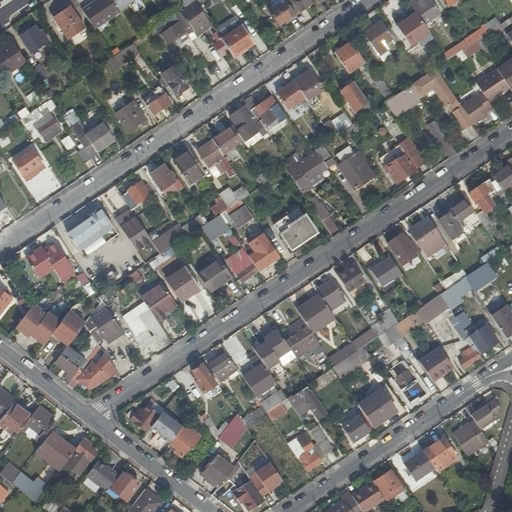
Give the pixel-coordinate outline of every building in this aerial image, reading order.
[(122,11),(115,0),(100,0),(84,12),(95,29),(122,11)] [(115,0),(122,11),(123,12),(126,9),(130,4),(135,0),(115,0)] [(138,0),(130,6),(135,14),(145,8),(139,0),(138,0)] [(281,25),(297,14),(294,11),(287,0),(282,0),(269,8),(270,9),(281,25)] [(287,0),(294,11),(304,4),(305,6),(314,0),(287,0)] [(438,13),(429,0),(411,0),(408,2),(415,11),(423,24),(439,14),(438,13)] [(197,3),(176,15),(192,38),(195,42),(198,40),(193,33),(203,26),(196,15),(202,11),(197,3)] [(72,9),(55,19),(69,39),(85,28),(72,9)] [(394,25),(408,45),(428,32),(423,24),(415,11),(394,25)] [(176,15),(158,27),(170,45),(180,39),(184,44),(192,38),(176,15)] [(495,15),(482,23),(483,24),(488,31),(497,25),(501,23),(495,15)] [(497,25),(501,31),(511,24),(507,18),(501,23),(497,25)] [(380,21),(364,32),(375,49),(385,42),(393,37),(380,21)] [(223,38),(236,56),(257,43),(244,24),(223,38)] [(488,31),(483,24),(474,31),(479,38),(488,31)] [(488,40),(501,31),(497,25),(488,31),(479,38),(476,39),(485,53),(493,48),(488,40)] [(37,26),(21,38),(33,57),(51,44),(41,30),(40,31),(37,26)] [(159,37),(155,30),(145,36),(150,43),(159,37)] [(149,44),(144,37),(141,39),(135,43),(140,50),(149,44)] [(363,62),(349,41),(334,52),(348,72),(363,62)] [(468,45),(465,41),(444,55),(447,59),(468,45)] [(385,42),(375,49),(382,58),(391,52),(385,42)] [(12,72),(27,62),(14,44),(8,48),(7,46),(0,50),(0,65),(6,75),(12,72)] [(126,50),(115,58),(121,66),(140,52),(135,44),(126,50)] [(122,45),(111,52),(115,58),(126,50),(122,45)] [(511,87),(511,57),(496,69),(507,84),(509,87),(510,89),(511,87)] [(115,58),(104,65),(111,75),(122,69),(115,58)] [(39,64),(31,69),(40,82),(47,76),(39,64)] [(410,85),(419,97),(431,89),(445,108),(447,106),(464,130),(473,124),(460,105),(456,99),(435,67),(410,85)] [(496,69),(496,67),(475,82),(481,91),(489,102),(501,93),(499,90),(507,84),(496,69)] [(323,89),(309,70),(293,81),(304,96),(307,100),(323,89)] [(189,85),(179,71),(170,76),(174,81),(169,84),(176,95),(189,85)] [(380,75),(372,80),(385,99),(393,94),(380,75)] [(354,80),(340,90),(354,111),(361,106),(367,114),(372,111),(367,103),(369,102),(354,80)] [(304,96),(293,81),(277,92),(287,108),(300,99),(304,96)] [(499,90),(501,93),(509,87),(507,84),(499,90)] [(396,117),(421,100),(419,97),(410,85),(394,96),(385,102),(396,117)] [(142,97),(154,115),(173,102),(164,90),(153,98),(149,92),(142,97)] [(489,102),(481,91),(469,99),(460,105),(473,124),(474,124),(490,113),(488,111),(493,108),(489,102)] [(50,98),(46,93),(39,98),(42,103),(50,98)] [(464,94),(456,99),(460,105),(469,99),(464,94)] [(289,119),(273,96),(258,107),(252,111),(256,117),(259,121),(264,119),(272,131),(289,119)] [(304,96),(300,99),(305,106),(309,104),(307,100),(304,96)] [(252,111),(258,107),(251,97),(244,101),(252,111)] [(53,100),(22,121),(26,127),(32,123),(43,139),(60,127),(51,114),(59,108),(53,100)] [(147,117),(136,102),(117,114),(130,133),(140,126),(138,123),(147,117)] [(246,106),(231,118),(239,130),(238,131),(242,138),(255,129),(257,132),(264,128),(259,121),(256,117),(254,118),(246,106)] [(353,124),(344,112),(332,121),(340,133),(344,130),(353,124)] [(333,138),(340,133),(332,121),(331,118),(323,124),(333,138)] [(117,141),(105,124),(89,136),(77,119),(70,125),(86,148),(93,158),(117,141)] [(438,127),(434,120),(428,124),(437,138),(436,138),(449,158),(456,153),(438,127)] [(64,132),(60,127),(43,139),(47,144),(64,132)] [(238,131),(235,127),(215,141),(225,155),(245,142),(242,138),(238,131)] [(67,135),(59,141),(66,150),(74,145),(67,135)] [(426,159),(410,137),(380,159),(394,181),(426,159)] [(225,155),(215,141),(203,149),(210,158),(205,161),(212,170),(219,165),(230,181),(235,178),(224,162),(228,159),(225,155)] [(332,157),(323,145),(316,150),(324,162),(332,157)] [(344,163),(339,166),(354,189),(375,176),(360,153),(360,152),(357,154),(352,147),(339,156),(344,163)] [(86,148),(80,153),(87,164),(94,160),(93,158),(86,148)] [(210,158),(203,149),(199,152),(205,161),(210,158)] [(305,157),(300,149),(287,158),(293,166),(303,159),(305,157)] [(291,167),(289,169),(306,194),(316,187),(311,180),(307,174),(318,167),(320,170),(327,166),(324,162),(316,150),(310,154),(314,160),(306,165),(303,159),(293,166),(291,167)] [(48,167),(37,151),(18,164),(29,179),(48,167)] [(191,151),(175,162),(191,185),(207,174),(191,151)] [(151,175),(162,191),(175,182),(178,180),(170,168),(168,169),(165,165),(151,175)] [(511,172),(507,165),(488,178),(489,180),(496,190),(502,198),(506,195),(504,193),(511,187),(511,172)] [(307,174),(311,180),(322,173),(320,170),(318,167),(307,174)] [(178,180),(175,182),(179,189),(185,186),(180,179),(178,180)] [(496,190),(489,180),(469,193),(477,203),(479,202),(484,210),(485,212),(495,206),(488,196),(486,193),(490,191),(491,193),(496,190)] [(124,196),(135,211),(141,206),(140,205),(153,196),(143,181),(129,190),(130,191),(124,196)] [(226,201),(231,209),(241,201),(251,194),(247,188),(236,196),(233,191),(223,197),(226,201)] [(120,213),(112,218),(116,225),(130,216),(117,193),(110,197),(120,213)] [(316,197),(309,201),(322,221),(332,214),(324,203),(321,205),(316,197)] [(0,223),(11,215),(0,199),(0,223)] [(464,200),(449,211),(449,212),(458,225),(475,214),(464,200)] [(231,209),(226,201),(222,204),(213,209),(214,211),(218,217),(221,216),(231,209)] [(254,218),(246,207),(231,218),(230,218),(238,229),(254,218)] [(275,225),(292,250),(317,232),(300,208),(275,225)] [(83,253),(117,228),(103,210),(69,234),(83,253)] [(484,210),(477,214),(489,230),(494,226),(485,212),(484,210)] [(218,217),(214,211),(208,215),(212,222),(218,217)] [(449,212),(437,221),(452,241),(464,233),(458,225),(449,212)] [(136,213),(121,224),(137,248),(152,237),(136,213)] [(199,214),(191,220),(196,228),(205,221),(199,214)] [(430,221),(411,235),(423,252),(431,247),(437,256),(449,248),(430,221)] [(178,223),(152,240),(160,252),(186,235),(178,223)] [(403,265),(421,252),(413,241),(409,243),(402,234),(388,244),(403,265)] [(234,235),(227,237),(230,246),(237,244),(234,235)] [(205,244),(201,237),(188,246),(193,253),(205,244)] [(256,243),(251,246),(257,255),(261,252),(256,243)] [(28,259),(42,279),(56,269),(63,280),(75,272),(57,244),(45,252),(43,249),(28,259)] [(257,255),(250,259),(260,273),(277,262),(268,248),(261,252),(257,255)] [(230,264),(244,285),(260,273),(250,259),(249,256),(240,263),(237,259),(230,264)] [(403,274),(391,256),(372,270),(385,287),(403,274)] [(21,258),(10,266),(12,269),(23,262),(21,258)] [(156,259),(148,265),(154,272),(162,266),(156,259)] [(199,277),(211,293),(234,278),(222,262),(199,277)] [(355,266),(340,276),(347,286),(346,287),(353,297),(357,294),(360,299),(367,293),(364,289),(369,286),(355,266)] [(473,286),(476,291),(491,280),(482,267),(482,266),(469,276),(466,278),(473,286)] [(103,276),(111,286),(123,278),(115,268),(103,276)] [(139,271),(128,278),(137,292),(143,287),(140,283),(144,280),(139,271)] [(187,271),(169,283),(183,303),(184,304),(201,291),(187,271)] [(87,297),(94,293),(83,272),(76,275),(87,297)] [(453,300),(473,286),(466,278),(456,285),(451,288),(455,295),(449,299),(444,293),(441,295),(449,307),(452,311),(458,306),(453,300)] [(451,278),(443,283),(448,290),(451,288),(456,285),(451,278)] [(324,298),(333,311),(348,301),(335,280),(321,289),(326,297),(324,298)] [(178,306),(163,285),(143,300),(160,324),(169,318),(166,315),(178,306)] [(448,290),(444,293),(449,299),(455,295),(451,288),(448,290)] [(16,301),(0,289),(0,319),(1,320),(16,301)] [(307,324),(315,335),(338,319),(337,317),(333,311),(324,298),(321,294),(298,310),(307,324)] [(417,312),(425,323),(444,310),(449,307),(441,295),(425,306),(421,309),(417,312)] [(27,300),(21,305),(30,318),(35,311),(27,300)] [(421,300),(417,303),(421,309),(425,306),(421,300)] [(102,316),(111,310),(108,306),(107,305),(100,314),(102,316)] [(30,318),(22,328),(28,333),(27,335),(33,340),(35,337),(50,318),(44,313),(40,307),(36,310),(35,311),(30,318)] [(449,307),(444,310),(454,324),(459,320),(452,311),(449,307)] [(374,327),(381,337),(386,333),(397,326),(401,323),(392,310),(382,317),(384,320),(374,327)] [(500,314),(494,318),(508,337),(511,334),(511,310),(502,317),(500,314)] [(397,326),(405,338),(425,324),(425,323),(417,312),(401,323),(397,326)] [(89,328),(96,339),(104,334),(112,346),(128,335),(113,313),(97,323),(95,320),(89,327),(89,328)] [(351,325),(343,313),(337,317),(338,319),(346,329),(351,325)] [(65,325),(56,336),(68,345),(70,342),(75,346),(89,328),(89,327),(79,319),(76,316),(73,314),(65,325)] [(50,318),(35,337),(41,342),(43,340),(49,345),(56,336),(65,325),(52,315),(50,318)] [(292,350),(298,359),(314,350),(317,355),(325,350),(315,335),(307,324),(284,339),(292,350)] [(475,328),(467,333),(482,354),(490,348),(489,346),(499,339),(489,325),(478,333),(475,328)] [(397,326),(386,333),(394,346),(405,338),(397,326)] [(268,367),(270,370),(282,361),(280,358),(292,350),(284,339),(279,331),(267,340),(269,342),(256,351),(265,364),(268,367)] [(489,346),(490,348),(500,342),(499,339),(489,346)] [(102,347),(97,340),(84,356),(91,361),(102,347)] [(331,358),(337,367),(361,351),(355,343),(331,358)] [(223,345),(218,349),(222,355),(227,351),(223,345)] [(335,369),(343,380),(373,358),(366,348),(362,350),(361,351),(337,367),(335,369)] [(422,363),(435,382),(455,368),(442,348),(422,363)] [(458,358),(466,369),(483,358),(478,351),(476,353),(473,348),(458,358)] [(72,349),(59,365),(77,379),(85,369),(90,362),(72,349)] [(227,354),(210,366),(223,385),(239,374),(240,374),(227,354)] [(89,373),(81,383),(89,389),(93,390),(98,390),(111,381),(120,375),(108,357),(99,368),(95,365),(89,373)] [(206,364),(196,371),(202,379),(199,381),(207,394),(220,385),(206,364)] [(268,367),(265,364),(245,378),(247,381),(268,367)] [(247,381),(260,400),(281,386),(270,370),(268,367),(247,381)] [(77,379),(81,383),(89,373),(85,369),(77,379)] [(413,370),(396,381),(412,403),(421,397),(422,399),(429,394),(413,370)] [(71,387),(76,391),(81,383),(77,379),(71,387)] [(162,401),(178,388),(172,379),(155,392),(162,401)] [(331,415),(318,395),(315,397),(308,387),(290,400),(297,410),(309,401),(322,421),(331,415)] [(0,418),(1,419),(13,405),(14,403),(0,391),(0,418)] [(386,391),(362,407),(377,429),(387,422),(385,420),(399,410),(386,391)] [(267,409),(269,414),(283,404),(290,400),(285,392),(265,406),(267,409)] [(493,401),(469,416),(478,430),(493,421),(490,417),(491,417),(496,414),(498,408),(493,401)] [(275,421),(276,422),(289,413),(283,404),(269,414),(275,421)] [(1,419),(0,420),(0,424),(6,430),(10,425),(14,429),(20,433),(31,419),(13,405),(1,419)] [(55,419),(39,408),(36,412),(51,424),(55,419)] [(136,423),(151,435),(156,429),(165,418),(152,408),(144,418),(142,416),(136,423)] [(31,419),(20,433),(39,449),(50,435),(56,427),(51,424),(36,412),(31,419)] [(165,418),(156,429),(167,437),(165,439),(174,447),(188,429),(168,413),(165,418)] [(200,413),(191,424),(201,431),(208,424),(200,413)] [(315,423),(308,414),(303,418),(309,428),(315,423)] [(346,427),(356,441),(372,430),(373,429),(363,416),(362,415),(346,427)] [(224,440),(236,449),(251,430),(249,427),(246,423),(242,417),(224,440)] [(465,425),(450,436),(465,458),(481,447),(465,425)] [(174,447),(172,450),(186,460),(193,450),(195,452),(205,439),(189,427),(188,429),(174,447)] [(0,444),(5,446),(10,434),(0,430),(0,444)] [(319,452),(307,434),(291,445),(313,475),(328,465),(319,452)] [(39,449),(36,453),(59,472),(63,466),(74,453),(50,435),(39,449)] [(441,439),(421,453),(432,469),(436,475),(456,461),(441,439)] [(96,455),(81,443),(74,452),(89,464),(96,455)] [(323,448),(319,452),(328,465),(333,462),(323,448)] [(74,453),(63,466),(78,478),(89,464),(74,452),(74,453)] [(432,469),(421,453),(401,467),(413,483),(432,469)] [(205,475),(223,488),(237,470),(219,457),(205,475)] [(95,493),(98,487),(104,490),(115,471),(95,460),(80,484),(95,493)] [(263,482),(257,487),(266,500),(272,496),(271,494),(279,488),(286,483),(272,464),(257,474),(263,482)] [(19,476),(19,475),(9,467),(1,476),(12,484),(19,476)] [(389,472),(371,484),(380,498),(381,498),(399,486),(389,472)] [(106,489),(103,493),(109,499),(110,498),(112,499),(114,497),(122,503),(135,487),(120,475),(107,490),(106,489)] [(19,476),(12,484),(15,487),(35,502),(46,489),(38,483),(34,487),(19,476)] [(257,487),(255,483),(236,495),(244,507),(246,506),(249,511),(255,511),(269,503),(266,500),(257,487)] [(380,498),(371,484),(351,497),(360,511),(366,511),(368,511),(365,507),(380,498)] [(74,511),(88,496),(79,488),(63,508),(62,507),(61,508),(58,511),(87,511),(91,508),(87,505),(82,511),(81,510),(79,511),(63,511),(65,510),(67,511),(74,511)] [(143,493),(127,511),(153,511),(159,506),(143,493)] [(47,511),(58,511),(61,508),(51,500),(44,509),(47,511)]
